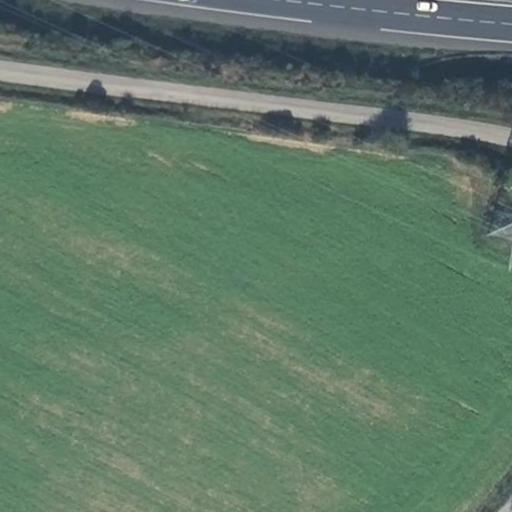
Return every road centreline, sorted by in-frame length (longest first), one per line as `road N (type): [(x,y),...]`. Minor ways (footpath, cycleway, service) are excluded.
road 1 (unclassified): [(0,68),(511,137)]
road 2 (trunk): [(288,0),(511,23)]
